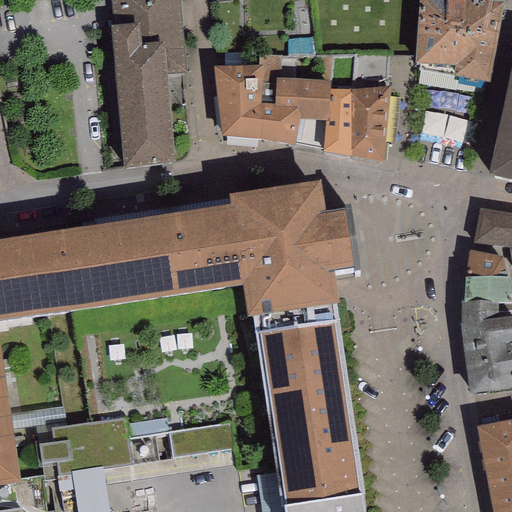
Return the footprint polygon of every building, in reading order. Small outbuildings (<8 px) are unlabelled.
[(178,0),(109,0),(113,31),(110,32),(124,173),(175,168),(166,77),(186,75),(178,0)] [(504,7),(431,0),(419,0),(415,68),(421,68),(420,72),(454,78),(454,81),(489,87),(504,7)] [(314,39),(287,40),(288,59),(315,58),(314,39)] [(262,69),(213,70),(221,139),(294,150),(300,117),(296,112),(273,110),(260,109),(262,69)] [(511,69),(488,184),(511,188),(511,69)] [(276,82),(273,110),(296,112),(300,117),(294,150),(346,160),(347,96),(330,94),(330,85),(276,82)] [(390,94),(347,93),(347,96),(346,160),(383,166),(390,94)] [(0,511),(19,511),(19,510),(0,511),(0,494),(20,492),(0,353),(0,330),(242,293),(247,325),(252,323),(267,421),(272,422),(284,511),(362,511),(361,503),(365,502),(336,311),(338,311),(336,279),(355,276),(345,217),(326,221),(321,189),(228,203),(231,213),(0,248),(0,511)] [(511,216),(479,212),(472,245),(509,251),(511,263),(511,216)] [(503,261),(469,254),(465,282),(509,281),(503,261)] [(511,303),(509,281),(465,282),(464,307),(491,306),(491,308),(511,307),(511,303)] [(464,307),(461,307),(459,328),(470,399),(511,392),(511,307),(491,308),(491,306),(464,307)] [(66,424),(36,429),(44,481),(58,479),(60,493),(74,491),(76,511),(109,511),(104,471),(235,452),(230,425),(169,434),(167,419),(126,425),(126,419),(67,428),(66,424)] [(511,511),(511,425),(477,432),(491,511),(511,511)]
